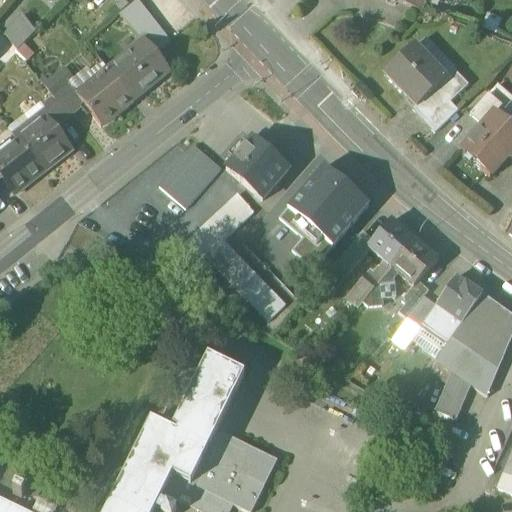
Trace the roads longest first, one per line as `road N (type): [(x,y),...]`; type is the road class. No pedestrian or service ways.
road 1 (secondary): [(265,47),(404,195),(511,284)]
road 2 (residential): [(0,263),(265,47)]
